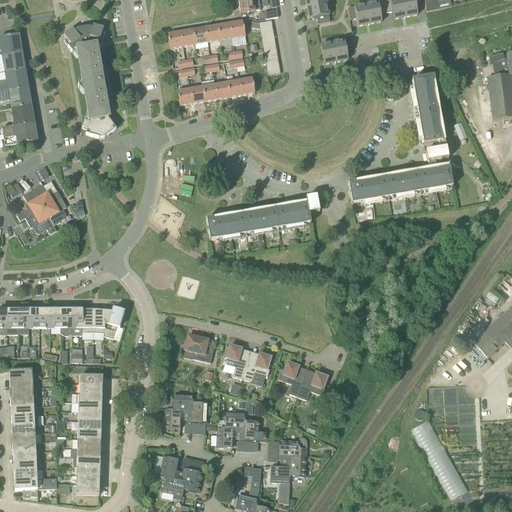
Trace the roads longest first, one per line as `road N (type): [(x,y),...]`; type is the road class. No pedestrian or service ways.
road 1 (residential): [(203,124),(226,160),(259,183),(301,191),(337,182),(389,138),(401,93),(398,69)]
road 2 (residential): [(110,511),(125,493),(149,320),(111,260)]
road 3 (residential): [(0,176),(35,160),(149,140)]
road 4 (residential): [(149,140),(124,0)]
road 5 (residential): [(111,260),(142,219),(149,140)]
